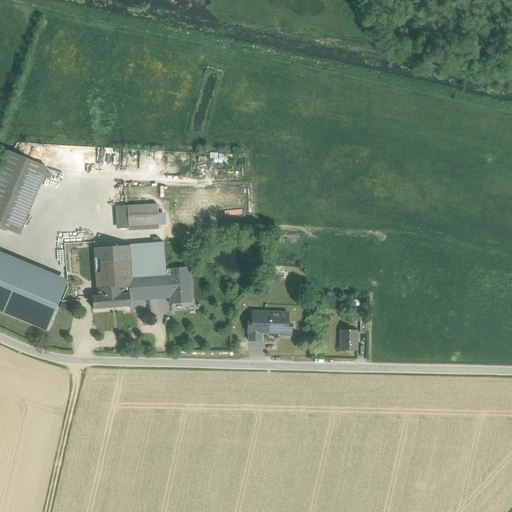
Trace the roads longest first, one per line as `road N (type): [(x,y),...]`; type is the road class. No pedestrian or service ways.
road 1 (tertiary): [(0,336),(79,360),(511,370)]
road 2 (track): [(79,360),(48,511)]
